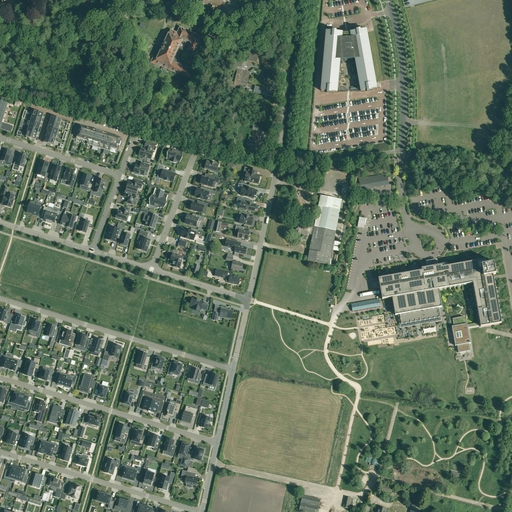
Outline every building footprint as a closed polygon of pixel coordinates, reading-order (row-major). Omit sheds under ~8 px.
[(226,0),(203,0),(202,4),(212,7),(211,11),(213,11),(212,15),(234,22),(237,12),(234,11),(237,3),(226,0)] [(201,11),(196,22),(200,24),(205,13),(201,11)] [(197,45),(200,37),(180,28),(177,34),(170,30),(160,52),(159,53),(158,55),(159,56),(157,58),(153,57),(150,63),(156,65),(157,64),(189,79),(193,69),(189,67),(188,69),(183,67),(183,66),(180,65),(179,65),(175,63),(185,40),(188,41),(190,43),(191,42),(192,42),(188,50),(193,52),(197,45)] [(351,37),(346,38),(346,37),(345,37),(344,37),(343,37),(343,38),(342,38),(341,38),(341,33),(342,33),(341,32),(336,32),(336,31),(332,31),(332,32),(327,31),(326,31),(326,32),(326,37),(325,37),(326,37),(326,42),(325,42),(325,43),(326,43),(325,47),(324,48),(325,48),(325,53),(324,53),(325,53),(324,58),(324,59),(324,63),(323,63),(323,64),(324,64),(323,69),(323,74),(322,74),(322,75),(323,75),(322,80),(322,85),(321,85),(321,86),(322,86),(321,90),(321,91),(322,91),(327,91),(327,93),(331,93),(331,92),(336,92),(337,92),(336,92),(337,87),(337,86),(337,82),(338,82),(338,81),(337,81),(338,76),(338,71),(339,71),(339,70),(338,70),(339,65),(339,60),(340,60),(355,59),(356,64),(356,65),(357,69),(357,70),(358,75),(359,80),(359,81),(360,85),(359,85),(360,86),(361,91),(360,91),(361,91),(362,91),(366,90),(367,91),(371,91),(371,89),(375,89),(376,89),(376,88),(375,86),(375,83),(374,78),(375,78),(374,77),(373,73),(374,73),(373,72),(372,67),(373,67),(372,67),(371,62),(372,62),(372,61),(371,61),(370,57),(371,57),(371,56),(370,56),(369,51),(370,51),(369,51),(368,46),(369,46),(369,45),(368,45),(367,41),(368,41),(368,40),(367,40),(366,35),(367,35),(366,35),(366,30),(366,29),(365,30),(360,30),(360,29),(356,30),(356,31),(351,32),(350,32),(350,33),(351,33),(352,37),(351,37)] [(251,49),(249,60),(256,62),(258,54),(255,53),(256,51),(251,49)] [(236,75),(241,76),(239,82),(247,84),(249,75),(246,75),(247,72),(242,71),(238,70),(236,75)] [(255,87),(254,93),(267,96),(268,90),(255,87)] [(8,102),(0,99),(0,128),(11,132),(13,126),(2,123),(8,102)] [(34,110),(32,116),(42,119),(44,114),(34,110)] [(40,124),(42,119),(32,116),(30,121),(40,124)] [(52,116),(50,121),(60,125),(62,119),(52,116)] [(39,129),(40,124),(30,121),(29,126),(39,129)] [(58,130),(60,125),(50,121),(48,127),(58,130)] [(37,134),(39,129),(29,126),(27,131),(37,134)] [(76,141),(82,143),(86,128),(80,126),(79,130),(78,129),(77,133),(78,133),(76,141)] [(48,127),(47,132),(57,135),(58,130),(48,127)] [(92,130),(86,128),(82,143),(87,145),(92,130)] [(97,131),(92,130),(87,145),(92,146),(97,131)] [(36,140),(37,134),(27,131),(26,137),(36,140)] [(92,146),(98,148),(103,133),(97,131),(92,146)] [(55,140),(57,135),(47,132),(45,137),(55,140)] [(108,134),(103,133),(98,148),(104,150),(108,134)] [(253,137),(249,151),(256,153),(260,139),(258,139),(259,135),(253,133),(252,137),(253,137)] [(104,150),(110,151),(114,136),(108,134),(104,150)] [(118,145),(120,146),(121,142),(120,142),(121,138),(114,136),(110,151),(116,153),(118,145)] [(54,145),(55,140),(45,137),(43,142),(54,145)] [(166,144),(172,146),(171,149),(170,149),(168,158),(172,159),(171,161),(176,163),(176,161),(179,162),(182,153),(174,150),(175,147),(176,147),(177,142),(168,140),(166,144)] [(154,150),(156,144),(146,142),(144,147),(146,148),(145,150),(141,148),(141,150),(140,150),(139,154),(139,156),(143,157),(143,158),(146,159),(147,158),(151,160),(153,152),(152,152),(152,150),(154,150)] [(11,166),(12,160),(9,159),(11,152),(4,150),(1,160),(6,162),(5,164),(11,166)] [(26,161),(25,161),(26,157),(20,155),(17,164),(14,163),(12,170),(18,171),(20,166),(23,167),(24,164),(25,165),(26,161)] [(211,163),(207,161),(205,169),(216,172),(218,165),(214,164),(214,163),(211,162),(211,163)] [(48,163),(42,162),(40,166),(39,166),(37,170),(39,171),(38,175),(42,176),(41,181),(46,182),(48,174),(45,173),(48,163)] [(141,163),(140,166),(136,165),(135,167),(134,171),(134,173),(137,174),(136,175),(140,176),(141,175),(144,176),(145,172),(147,173),(150,166),(141,163)] [(56,182),(61,167),(54,165),(52,170),(51,170),(50,174),(51,174),(50,180),(56,182)] [(258,171),(246,168),(244,173),(246,173),(245,182),(258,185),(258,183),(259,183),(260,178),(259,178),(260,176),(257,175),(258,171)] [(74,171),(66,169),(65,173),(64,173),(63,178),(64,178),(63,180),(68,182),(67,185),(72,187),(75,180),(71,178),(72,175),(74,171)] [(169,181),(173,182),(176,174),(163,170),(160,169),(159,172),(162,173),(160,178),(164,180),(169,181)] [(85,175),(84,175),(83,178),(81,178),(80,182),(81,182),(80,186),(87,188),(86,191),(90,192),(92,185),(88,184),(91,177),(89,177),(90,176),(85,175)] [(220,178),(208,175),(207,178),(202,177),(200,184),(204,185),(204,186),(208,187),(208,186),(212,187),(214,188),(215,183),(218,184),(220,178)] [(359,179),(361,190),(388,185),(387,177),(383,178),(383,175),(359,179)] [(98,193),(101,194),(105,181),(102,180),(101,180),(98,179),(95,188),(93,187),(90,194),(94,195),(95,192),(97,193),(98,193)] [(126,190),(137,193),(138,188),(140,188),(141,188),(142,185),(141,184),(142,182),(133,179),(132,183),(133,183),(133,184),(132,184),(128,183),(128,184),(127,184),(126,187),(127,187),(126,190)] [(249,186),(239,183),(238,187),(238,188),(242,189),(240,195),(253,198),(254,195),(256,195),(256,190),(249,188),(249,186)] [(200,190),(196,189),(194,196),(198,197),(198,198),(202,200),(202,199),(207,200),(209,193),(211,194),(212,191),(201,187),(200,190)] [(160,207),(160,206),(163,207),(164,204),(165,204),(167,200),(161,198),(163,194),(163,191),(158,190),(155,189),(153,195),(150,204),(156,206),(160,207)] [(137,193),(126,190),(125,192),(124,195),(124,196),(124,197),(127,198),(128,197),(128,198),(128,199),(127,199),(126,202),(133,204),(132,204),(134,200),(136,200),(137,196),(136,196),(137,193)] [(4,196),(2,203),(5,204),(4,206),(11,208),(11,206),(12,206),(14,199),(14,196),(8,194),(7,197),(4,196)] [(320,196),(307,261),(329,265),(342,200),(320,196)] [(249,204),(250,200),(238,198),(237,202),(241,203),(239,209),(254,212),(256,205),(249,204)] [(33,214),(37,200),(35,199),(34,202),(30,201),(27,212),(33,214)] [(37,200),(33,214),(38,216),(42,205),(38,203),(39,201),(37,200)] [(204,208),(206,208),(207,204),(199,201),(198,204),(193,203),(190,210),(202,214),(204,208)] [(42,213),(46,214),(44,220),(46,221),(46,222),(49,223),(52,211),(48,209),(48,208),(44,207),(42,213)] [(118,211),(116,218),(119,219),(119,220),(123,221),(123,220),(127,221),(129,214),(128,214),(129,210),(123,208),(121,212),(118,211)] [(140,212),(149,214),(145,226),(154,228),(158,217),(152,215),(153,212),(141,208),(140,212)] [(61,212),(58,211),(57,212),(52,211),(49,223),(52,224),(52,222),(54,223),(56,219),(56,217),(60,218),(61,212)] [(66,226),(70,216),(71,212),(65,211),(61,225),(66,226)] [(245,216),(246,214),(239,212),(238,217),(241,217),(239,224),(251,226),(253,218),(249,217),(245,216)] [(81,225),(79,231),(86,233),(88,226),(89,226),(91,222),(83,219),(84,215),(80,214),(77,224),(81,225)] [(204,221),(205,218),(199,216),(198,219),(187,215),(185,223),(189,224),(189,225),(192,226),(192,225),(196,227),(198,221),(201,222),(201,220),(204,221)] [(75,217),(70,216),(66,226),(66,227),(72,229),(74,222),(77,223),(79,217),(76,216),(75,217)] [(365,218),(359,217),(357,227),(364,228),(365,218)] [(227,224),(218,222),(215,232),(219,233),(221,227),(226,228),(227,224)] [(107,240),(115,242),(117,234),(120,235),(124,225),(118,223),(117,229),(111,227),(111,228),(110,228),(108,233),(109,233),(107,240)] [(308,234),(312,235),(313,227),(310,226),(297,224),(295,232),(308,235),(308,234)] [(236,226),(235,231),(238,232),(237,238),(245,240),(246,241),(247,241),(249,240),(249,239),(248,237),(250,233),(243,231),(244,228),(236,226)] [(124,233),(121,244),(122,244),(121,245),(125,246),(126,245),(127,246),(129,239),(131,240),(135,229),(131,227),(129,235),(124,233)] [(189,239),(193,240),(194,238),(195,238),(196,236),(195,235),(197,235),(198,230),(191,228),(191,231),(187,230),(183,229),(180,237),(184,238),(188,239),(189,239)] [(138,249),(146,252),(148,247),(149,247),(149,246),(150,244),(150,242),(149,242),(150,240),(146,239),(147,237),(149,233),(140,231),(139,234),(142,235),(138,249)] [(226,240),(226,241),(225,247),(235,249),(235,252),(245,254),(246,253),(246,252),(246,251),(246,248),(240,247),(241,243),(226,240)] [(172,255),(170,261),(174,262),(174,263),(173,263),(172,265),(173,266),(173,267),(179,269),(183,258),(172,255)] [(196,263),(195,265),(194,265),(191,273),(197,275),(200,267),(199,266),(200,264),(199,264),(201,259),(202,260),(203,257),(198,256),(196,263)] [(378,280),(382,300),(391,298),(394,316),(399,315),(401,324),(440,317),(438,308),(443,307),(439,289),(471,283),(478,323),(467,325),(467,322),(465,323),(464,318),(451,320),(452,325),(449,326),(453,347),(456,347),(457,353),(470,350),(468,344),(471,344),(468,330),(479,328),(479,329),(501,325),(492,274),(494,274),(492,264),(487,265),(486,260),(442,268),(442,265),(437,266),(436,263),(426,265),(426,268),(421,269),(422,272),(378,280)] [(233,262),(231,269),(241,271),(243,264),(233,262)] [(232,273),(220,270),(215,269),(214,276),(229,279),(228,283),(238,285),(238,284),(240,283),(240,282),(239,281),(240,278),(232,276),(232,273)] [(192,299),(190,306),(194,307),(193,310),(199,312),(200,309),(201,309),(207,311),(209,305),(205,304),(203,304),(203,302),(200,301),(200,300),(197,299),(197,300),(192,299)] [(378,299),(351,304),(352,311),(380,306),(378,299)] [(215,306),(219,307),(218,313),(220,313),(220,316),(224,316),(224,318),(226,318),(231,319),(233,312),(226,310),(226,309),(215,306)] [(12,317),(6,315),(7,312),(6,311),(3,310),(3,311),(1,310),(1,311),(0,310),(0,321),(9,324),(12,317)] [(13,328),(21,331),(23,326),(25,326),(26,322),(24,321),(25,317),(18,315),(15,322),(15,323),(11,322),(10,327),(13,328)] [(39,338),(42,328),(39,327),(40,323),(38,322),(38,321),(34,320),(32,328),(30,327),(29,332),(37,334),(36,337),(39,338)] [(54,343),(57,333),(54,332),(56,327),(49,325),(46,336),(52,338),(51,342),(54,343)] [(64,329),(61,340),(69,343),(68,346),(71,347),(75,336),(71,334),(71,332),(64,329)] [(80,334),(76,345),(83,347),(82,351),(86,352),(89,342),(85,341),(87,336),(84,335),(85,334),(81,333),(80,334)] [(96,353),(99,354),(101,348),(102,345),(103,341),(95,339),(95,340),(91,339),(89,344),(93,346),(91,351),(94,352),(94,353),(96,353)] [(109,356),(110,356),(117,358),(120,351),(120,352),(121,348),(120,348),(121,347),(113,344),(110,353),(109,356)] [(145,361),(147,355),(146,354),(146,353),(142,352),(142,353),(140,352),(137,364),(143,366),(142,369),(146,370),(149,362),(145,361)] [(6,368),(8,369),(11,358),(1,355),(0,358),(0,361),(3,363),(1,367),(6,369),(6,368)] [(22,361),(11,358),(8,369),(11,370),(10,370),(15,371),(16,367),(20,368),(22,361)] [(35,366),(38,367),(40,360),(35,358),(33,363),(27,362),(23,374),(32,376),(35,366)] [(153,362),(150,370),(154,371),(155,369),(161,371),(165,359),(161,358),(160,359),(158,358),(156,363),(153,362)] [(173,368),(170,367),(167,375),(171,376),(171,374),(179,376),(181,370),(182,370),(183,366),(182,366),(182,365),(178,364),(174,363),(173,368)] [(40,379),(47,381),(48,376),(52,377),(54,371),(43,368),(42,374),(40,373),(39,378),(40,378),(40,379)] [(192,368),(190,372),(188,378),(196,381),(195,383),(199,384),(201,375),(198,374),(199,370),(192,368)] [(57,371),(55,378),(59,379),(58,384),(58,385),(61,386),(62,385),(64,386),(67,375),(61,373),(61,372),(57,371)] [(93,377),(84,374),(80,386),(79,385),(78,389),(79,389),(79,391),(88,393),(89,390),(90,390),(90,388),(94,389),(96,382),(93,380),(93,377)] [(216,387),(219,376),(212,374),(211,379),(205,377),(203,383),(216,387)] [(72,383),(75,384),(77,377),(74,376),(67,375),(64,386),(66,387),(66,388),(69,389),(70,388),(72,383)] [(99,391),(97,396),(101,397),(100,397),(105,398),(108,387),(97,384),(95,390),(99,391)] [(18,407),(22,396),(20,395),(15,393),(14,398),(10,397),(7,405),(11,406),(12,405),(18,407)] [(123,404),(130,406),(132,400),(135,401),(137,395),(127,393),(123,404)] [(142,395),(139,405),(144,406),(142,410),(148,411),(148,412),(149,412),(153,398),(145,396),(142,395)] [(24,410),(25,410),(29,411),(31,403),(27,402),(29,397),(24,396),(22,396),(18,407),(25,409),(24,410)] [(153,398),(149,412),(150,412),(156,414),(157,410),(161,411),(164,401),(161,400),(153,398)] [(168,408),(165,416),(170,418),(171,417),(173,418),(175,413),(178,414),(182,401),(177,399),(175,406),(169,404),(168,408)] [(46,409),(43,408),(44,402),(38,400),(36,406),(35,405),(33,409),(35,410),(34,412),(39,413),(37,421),(42,423),(46,409)] [(49,419),(57,422),(62,407),(53,405),(49,419)] [(182,413),(180,418),(182,419),(181,421),(186,423),(190,424),(191,420),(192,417),(195,418),(197,409),(191,407),(190,409),(185,408),(184,414),(182,413)] [(70,425),(75,427),(80,414),(74,412),(74,411),(70,410),(66,421),(71,422),(70,425)] [(200,427),(207,429),(208,425),(209,425),(210,422),(209,422),(210,418),(203,416),(201,415),(199,422),(201,423),(200,427)] [(84,417),(82,423),(91,426),(92,425),(98,426),(100,419),(95,417),(95,418),(89,416),(88,418),(84,417)] [(119,425),(115,437),(116,437),(121,438),(120,442),(125,443),(125,440),(126,440),(128,434),(125,433),(126,427),(123,427),(124,426),(119,425)] [(141,437),(143,432),(139,430),(139,431),(136,431),(134,436),(133,436),(132,440),(133,440),(132,441),(139,443),(138,446),(142,447),(143,441),(140,440),(141,440),(142,437),(141,437)] [(18,440),(20,435),(9,432),(6,443),(13,445),(15,439),(18,440)] [(151,434),(147,446),(148,446),(154,448),(153,450),(157,452),(159,446),(156,445),(156,444),(156,443),(157,443),(157,440),(158,436),(151,434)] [(22,448),(29,450),(31,444),(33,445),(35,438),(32,437),(25,435),(24,440),(23,439),(21,444),(22,445),(22,448)] [(45,454),(49,442),(39,439),(36,447),(40,448),(38,453),(43,454),(43,453),(45,454)] [(173,457),(175,448),(172,447),(173,445),(174,441),(167,439),(165,443),(164,446),(165,446),(163,451),(169,452),(168,456),(173,457)] [(49,442),(45,454),(47,454),(47,455),(52,457),(53,452),(56,453),(59,445),(49,442)] [(65,461),(68,462),(71,454),(74,455),(77,444),(73,443),(72,448),(72,449),(64,447),(61,459),(64,460),(64,461),(65,461)] [(186,456),(190,446),(183,444),(180,454),(186,456)] [(195,453),(192,452),(190,460),(193,461),(194,459),(201,461),(204,450),(197,448),(195,453)] [(87,467),(89,460),(82,458),(82,455),(77,454),(75,460),(78,461),(77,464),(87,467)] [(105,468),(104,472),(113,475),(115,467),(118,468),(120,461),(117,460),(116,462),(108,460),(106,464),(105,468)] [(128,479),(132,467),(126,466),(122,478),(128,479)] [(16,468),(12,467),(10,472),(6,470),(4,477),(15,481),(19,469),(16,468)] [(132,467),(128,479),(134,481),(137,473),(140,474),(142,468),(138,467),(137,469),(132,467)] [(152,481),(154,482),(155,477),(154,477),(155,474),(147,471),(148,468),(144,467),(142,474),(146,475),(143,484),(151,486),(152,481)] [(15,481),(26,484),(28,477),(24,476),(25,471),(21,469),(21,470),(19,469),(15,481)] [(192,487),(193,485),(196,486),(198,478),(193,477),(193,473),(182,471),(181,477),(186,478),(185,483),(186,484),(185,486),(186,487),(191,488),(192,487)] [(171,485),(175,473),(171,472),(169,478),(162,476),(159,489),(166,491),(168,484),(171,485)] [(44,476),(35,473),(31,486),(40,489),(44,476)] [(51,480),(49,479),(48,484),(49,485),(49,486),(57,489),(55,497),(60,498),(64,483),(61,482),(61,481),(51,478),(51,480)] [(75,486),(71,485),(68,495),(72,496),(72,497),(77,499),(81,487),(75,486)] [(107,495),(104,494),(99,493),(96,501),(109,504),(108,508),(112,509),(114,502),(110,500),(112,496),(107,495)] [(302,496),(299,510),(306,511),(317,511),(320,500),(302,496)] [(129,503),(130,502),(127,501),(120,499),(119,504),(116,503),(114,509),(120,511),(119,511),(120,511),(121,509),(125,510),(124,511),(130,511),(132,508),(128,507),(129,503)]
